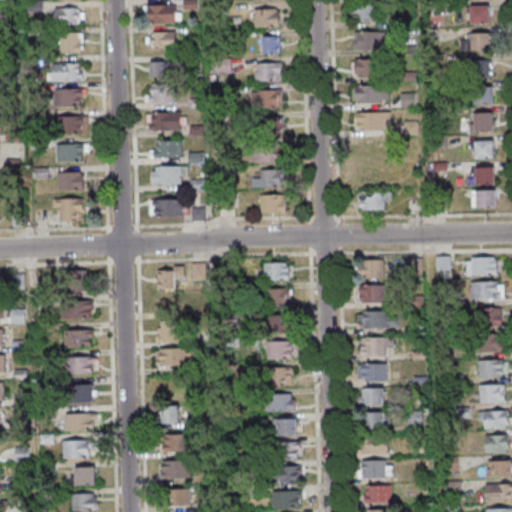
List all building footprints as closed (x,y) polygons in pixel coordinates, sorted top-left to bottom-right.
[(358,4),(382,3),(382,21),(358,21),(358,4)] [(148,4),(148,21),(179,21),(179,4),(148,4)] [(475,5),(493,5),(494,22),(475,22),(475,5)] [(81,23),(81,7),(55,7),(55,23),(81,23)] [(259,9),(283,9),(283,26),(259,27),(259,9)] [(178,31),(150,31),(150,47),(179,47),(178,31)] [(359,31),(383,31),(383,48),(359,48),(359,31)] [(476,32),(495,31),(495,48),(476,49),(476,32)] [(83,32),(62,32),(62,53),(83,53),(83,32)] [(281,36),(260,36),(260,54),(281,54),(281,36)] [(360,59),(384,58),(385,76),(361,76),(360,59)] [(476,59),(495,59),(495,76),(476,77),(476,59)] [(150,76),(180,76),(180,61),(150,61),(150,76)] [(53,80),(83,80),(83,62),(53,62),(53,80)] [(261,63),(285,62),(286,80),(262,80),(261,63)] [(147,84),(147,101),(180,101),(180,84),(147,84)] [(361,85),(385,84),(385,102),(361,102),(361,85)] [(478,86),(496,86),(497,103),(478,103),(478,86)] [(57,87),(57,105),(83,105),(83,87),(57,87)] [(262,89),(286,89),(287,106),(263,107),(262,89)] [(402,107),(418,107),(418,93),(402,93),(402,107)] [(183,130),(183,111),(148,111),(148,130),(183,130)] [(361,113),(385,112),(386,129),(362,130),(361,113)] [(478,112),(497,112),(497,129),(479,130),(478,112)] [(61,115),(61,133),(86,133),(86,115),(61,115)] [(282,134),(282,119),(259,119),(259,134),(282,134)] [(155,139),(155,149),(150,149),(150,158),(183,158),(183,139),(155,139)] [(358,162),(387,161),(386,140),(358,141),(358,162)] [(479,141),(498,140),(498,157),(479,158),(479,141)] [(86,161),(86,143),(56,143),(56,161),(86,161)] [(263,144),(287,143),(288,161),(264,161),(263,144)] [(152,184),(188,184),(188,165),(152,165),(152,184)] [(480,167),(498,166),(499,183),(480,184),(480,167)] [(384,167),(358,167),(358,185),(384,185),(384,167)] [(265,169),(289,169),(289,186),(265,187),(265,169)] [(86,189),(86,171),(58,171),(58,189),(86,189)] [(481,190),(500,189),(500,207),(482,207),(481,190)] [(391,192),(359,192),(359,211),(385,211),(385,201),(391,201),(391,192)] [(266,195),(290,194),(290,211),(266,212),(266,195)] [(55,220),(85,220),(85,197),(55,197),(55,220)] [(151,215),(183,215),(183,198),(151,198),(151,215)] [(194,219),(205,219),(204,208),(193,208),(194,219)] [(498,274),(498,257),(467,257),(467,274),(498,274)] [(362,260),(388,259),(388,277),(363,278),(362,260)] [(193,279),(211,279),(211,262),(193,262),(193,279)] [(268,263),(293,262),(294,279),(268,280),(268,263)] [(177,288),(177,277),(186,277),(186,266),(158,266),(158,288),(177,288)] [(94,288),(94,270),(62,270),(62,288),(94,288)] [(504,281),(473,281),(473,298),(504,298),(504,281)] [(363,286),(388,285),(389,302),(364,303),(363,286)] [(270,289),(295,288),(296,305),(271,306),(270,289)] [(93,299),(64,299),(64,317),(93,317),(93,299)] [(482,307),(482,324),(503,324),(503,307),(482,307)] [(26,308),(12,308),(12,322),(26,322),(26,308)] [(367,311),(393,310),(393,328),(368,328),(367,311)] [(270,316),(296,315),(296,332),(271,333),(270,316)] [(157,341),(180,341),(180,324),(157,324),(157,341)] [(66,346),(94,346),(94,330),(66,330),(66,346)] [(483,335),(507,334),(507,351),(483,352),(483,335)] [(364,337),(390,337),(391,354),(365,355),(364,337)] [(270,341),(296,341),(296,358),(271,359),(270,341)] [(193,348),(158,348),(158,365),(193,365),(193,348)] [(97,373),(97,356),(73,356),(73,373),(97,373)] [(483,360),(507,359),(507,377),(483,377),(483,360)] [(366,364),(391,364),(392,381),(366,382),(366,364)] [(271,368),(297,367),(298,384),(272,385),(271,368)] [(76,383),(76,401),(96,401),(96,383),(76,383)] [(485,385),(509,384),(509,402),(485,402),(485,385)] [(385,405),(385,388),(360,388),(360,405),(385,405)] [(270,394),(295,394),(296,411),(270,412),(270,394)] [(180,423),(180,405),(161,405),(161,423),(180,423)] [(489,411),(511,411),(511,428),(489,429),(489,411)] [(66,412),(92,412),(93,429),(67,430),(66,412)] [(386,429),(386,412),(362,412),(362,429),(386,429)] [(278,418),(303,418),(304,435),(278,436),(278,418)] [(163,451),(191,451),(191,434),(163,434),(163,451)] [(490,435),(511,435),(511,452),(490,453),(490,435)] [(365,436),(390,436),(391,453),(366,454),(365,436)] [(64,440),(90,439),(91,457),(65,457),(64,440)] [(277,443),(302,442),(303,459),(277,460),(277,443)] [(191,460),(163,460),(163,476),(191,476),(191,460)] [(365,460),(390,460),(391,477),(365,478),(365,460)] [(492,460),(511,460),(511,477),(493,478),(492,460)] [(72,467),(98,466),(98,484),(72,485),(72,467)] [(277,466),(303,466),(303,483),(278,484),(277,466)] [(492,485),(511,484),(511,501),(492,502),(492,485)] [(371,486),(396,485),(397,502),(371,503),(371,486)] [(168,490),(194,489),(194,506),(169,507),(168,490)] [(277,491),(303,491),(303,508),(278,509),(277,491)] [(72,493),(98,493),(99,510),(73,511),(72,493)]
